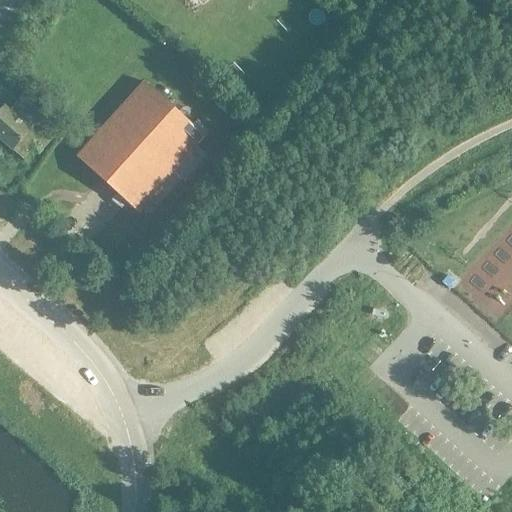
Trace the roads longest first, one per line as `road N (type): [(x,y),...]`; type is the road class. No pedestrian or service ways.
road 1 (unclassified): [(121,414),(240,363),(353,245)]
road 2 (unknown): [(511,112),(447,140),(386,195),(353,245)]
road 3 (unclassified): [(121,414),(83,349),(0,275)]
